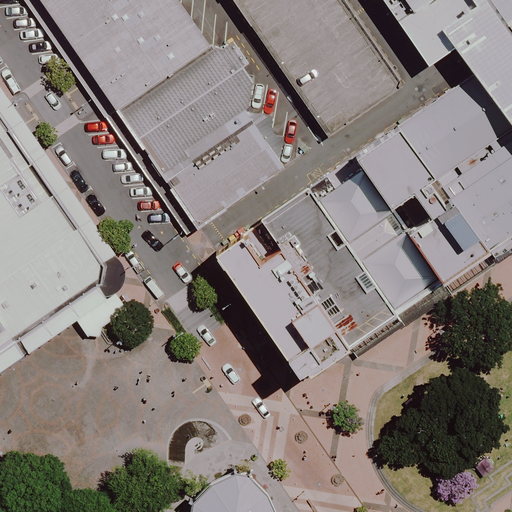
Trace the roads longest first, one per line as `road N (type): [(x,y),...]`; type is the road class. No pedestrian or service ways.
road 1 (unclassified): [(191,305),(168,258),(0,20)]
road 2 (unknown): [(265,413),(219,417),(3,396)]
road 3 (residential): [(191,305),(332,511)]
